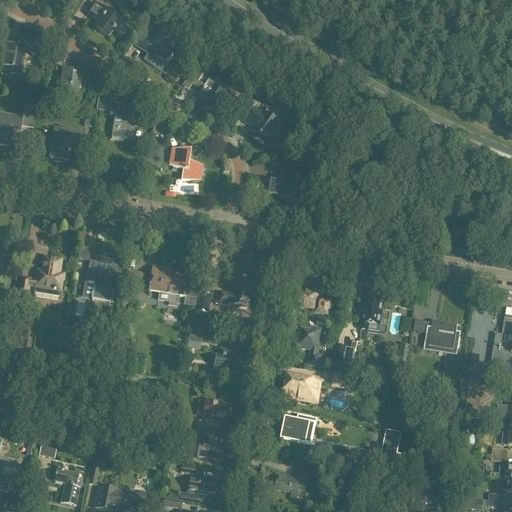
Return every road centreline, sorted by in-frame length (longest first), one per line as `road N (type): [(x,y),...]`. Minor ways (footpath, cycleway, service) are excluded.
road 1 (residential): [(232,228),(239,185),(229,148),(0,1)]
road 2 (primary): [(473,141),(231,0)]
road 3 (residential): [(241,511),(284,237)]
road 4 (residential): [(232,228),(0,191)]
road 5 (residential): [(511,273),(284,237)]
